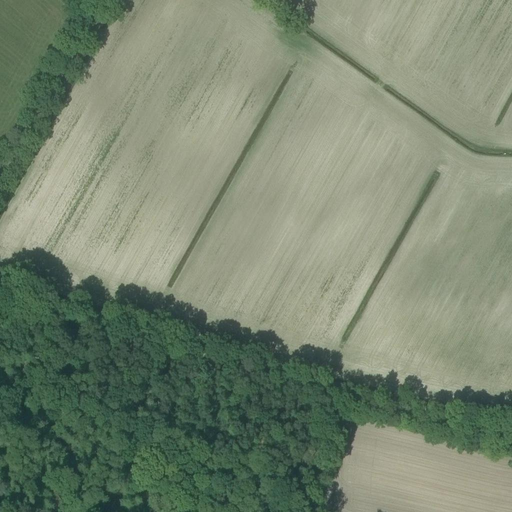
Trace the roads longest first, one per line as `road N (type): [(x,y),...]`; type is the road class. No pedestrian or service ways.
road 1 (track): [(295,388),(0,290)]
road 2 (track): [(511,443),(295,388)]
road 3 (track): [(0,178),(100,0)]
